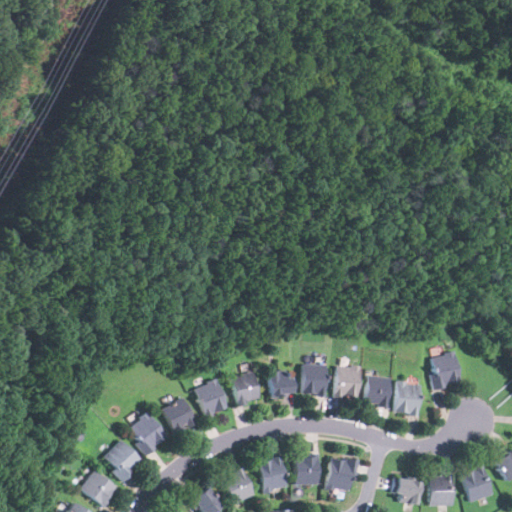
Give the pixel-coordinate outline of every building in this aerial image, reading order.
[(427,354),(432,385),(458,381),(453,350),(427,354)] [(323,363),(300,363),(300,393),(323,393),(323,363)] [(357,395),(357,364),(333,364),(333,395),(357,395)] [(265,370),(268,396),(292,393),(289,368),(265,370)] [(227,376),(235,403),(257,397),(250,370),(227,376)] [(363,403),(386,404),(387,376),(364,375),(363,403)] [(191,388),(204,415),(226,405),(212,377),(191,388)] [(393,412),(417,412),(417,381),(393,381),(393,412)] [(159,407),(173,433),(194,423),(180,396),(159,407)] [(123,431),(145,454),(165,434),(143,412),(123,431)] [(139,459),(118,438),(100,456),(111,467),(109,469),(119,480),(139,459)] [(491,459),(504,479),(511,474),(511,457),(506,448),(491,459)] [(316,483),(316,453),(292,453),(292,483),(316,483)] [(284,486),(279,455),(255,459),(260,490),(284,486)] [(324,487),(350,489),(353,457),(326,456),(324,487)] [(467,500),(489,493),(481,465),(459,472),(467,500)] [(231,503),(252,492),(239,466),(218,476),(231,503)] [(114,487),(92,468),(77,487),(99,505),(114,487)] [(450,473),(427,473),(427,504),(450,504),(450,473)] [(418,478),(394,475),(391,499),(415,502),(418,478)] [(200,511),(208,511),(218,504),(204,485),(188,496),(200,511)] [(90,511),(71,500),(63,511),(90,511)]
